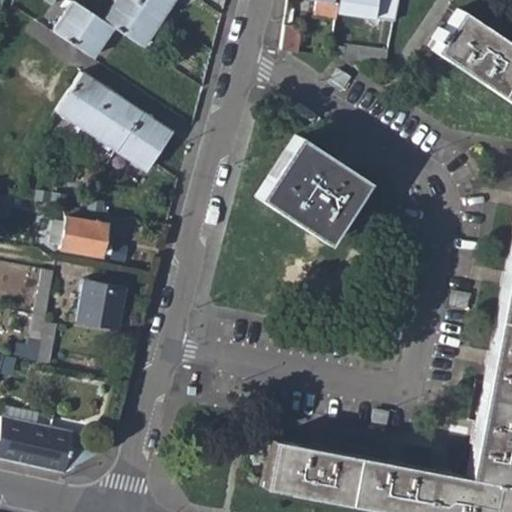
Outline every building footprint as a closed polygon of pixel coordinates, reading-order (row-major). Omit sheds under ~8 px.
[(170,0),(113,0),(102,17),(93,12),(75,0),(52,31),(90,56),(112,27),(139,45),(170,0)] [(322,0),(313,0),(312,10),(334,14),(334,11),(336,2),(322,0)] [(336,0),(336,2),(334,11),(363,16),(365,0),(336,0)] [(511,43),(458,8),(430,48),(511,103),(511,210),(461,474),(267,436),(259,484),(400,511),(506,511),(511,483),(511,43)] [(281,24),(277,48),(294,51),(297,27),(281,24)] [(329,49),(325,56),(351,59),(352,48),(330,44),(329,49)] [(352,48),(351,59),(383,64),(385,49),(353,45),(352,48)] [(167,135),(81,70),(54,108),(143,172),(167,135)] [(311,145),(294,134),(254,197),(325,244),(365,180),(333,159),(311,145)] [(65,206),(63,217),(97,223),(99,212),(65,206)] [(63,217),(57,248),(97,256),(104,224),(97,223),(63,217)] [(41,269),(33,313),(44,314),(52,271),(41,269)] [(82,280),(75,322),(115,327),(122,286),(82,280)] [(50,360),(59,325),(30,317),(20,353),(50,360)] [(0,375),(8,376),(11,354),(0,352),(0,375)] [(0,415),(0,456),(58,469),(68,430),(0,415)]
